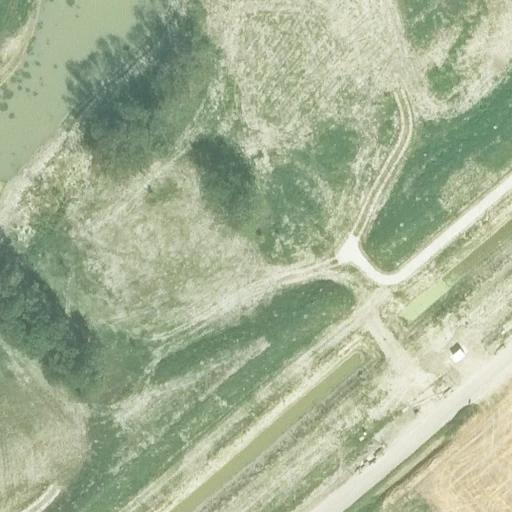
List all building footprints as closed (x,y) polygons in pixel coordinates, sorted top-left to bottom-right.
[(194,0),(169,19),(200,62),(217,49),(221,56),(296,0),(194,0)] [(480,42),(491,57),(499,51),(488,36),(480,42)] [(352,54),(257,129),(308,194),(403,119),(352,54)] [(246,56),(232,70),(246,85),(260,70),(246,56)] [(330,56),(310,72),(317,80),(337,64),(330,56)] [(221,68),(205,81),(220,98),(235,86),(221,68)] [(187,169),(148,204),(174,233),(213,198),(187,169)]
